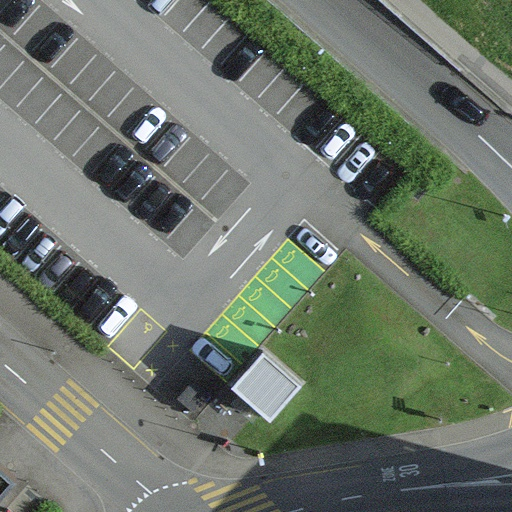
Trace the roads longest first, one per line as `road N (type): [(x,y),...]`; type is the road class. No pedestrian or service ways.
road 1 (residential): [(511,165),(322,0)]
road 2 (unclassified): [(511,479),(289,511)]
